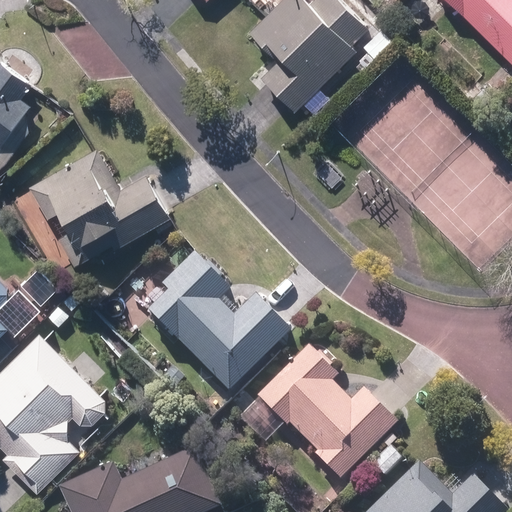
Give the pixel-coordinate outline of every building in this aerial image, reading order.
[(308,0),(307,1),(305,0),(282,0),(249,34),(278,62),(257,82),(274,99),(293,118),(313,97),(315,99),(343,71),(360,54),(351,45),(368,28),(339,0),(308,0)] [(511,0),(444,0),(511,64),(511,0)] [(0,151),(31,109),(17,99),(30,82),(0,60),(0,151)] [(144,172),(119,185),(100,149),(29,187),(53,232),(57,230),(75,266),(168,220),(157,197),(144,172)] [(232,286),(196,251),(140,307),(173,339),(230,395),(271,354),(269,352),(290,330),(274,314),(256,296),(236,316),(219,299),(232,286)] [(0,338),(8,331),(0,320),(0,308),(9,300),(11,289),(0,279),(0,338)] [(0,373),(0,448),(8,456),(5,459),(21,476),(35,492),(80,453),(67,438),(67,421),(80,423),(91,422),(107,410),(105,400),(98,390),(40,333),(0,373)] [(368,392),(356,406),(333,387),(341,377),(305,345),(259,398),(293,428),(318,451),(314,456),(342,480),(397,418),(385,407),(368,392)] [(219,511),(194,454),(124,485),(116,466),(60,490),(69,511),(219,511)] [(511,511),(511,510),(492,490),(476,474),(453,497),(418,462),(367,511),(511,511)]
